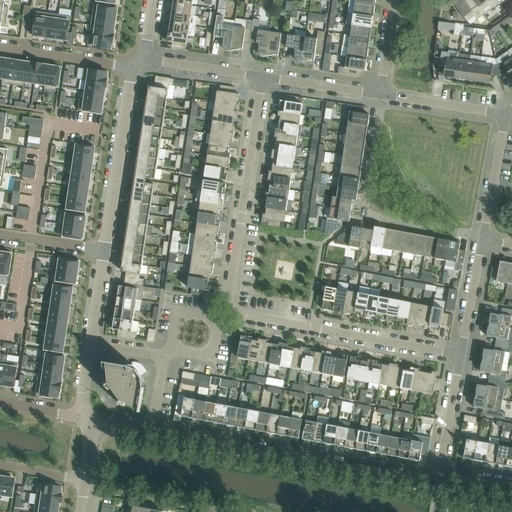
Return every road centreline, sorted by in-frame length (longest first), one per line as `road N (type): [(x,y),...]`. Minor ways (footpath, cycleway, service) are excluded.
road 1 (residential): [(460,356),(231,309),(263,77)]
road 2 (tertiary): [(437,478),(152,430)]
road 3 (residential): [(103,251),(132,69)]
road 4 (residential): [(0,49),(132,69)]
road 5 (residential): [(502,115),(482,238)]
road 6 (residential): [(437,478),(460,356)]
road 7 (residential): [(380,95),(502,115)]
road 8 (residential): [(460,356),(482,238)]
